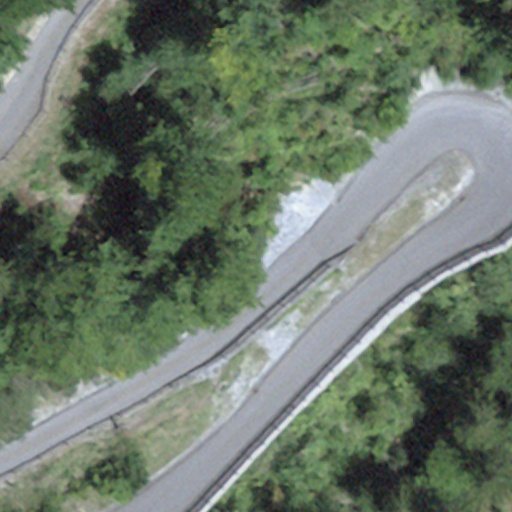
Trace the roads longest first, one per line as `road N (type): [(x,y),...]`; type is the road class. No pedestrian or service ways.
road 1 (tertiary): [(148,511),(207,467),(423,252),(479,223),(505,189),(507,155),(483,128),(450,120),(228,329),(0,464)]
road 2 (tertiary): [(0,117),(33,80),(81,0)]
